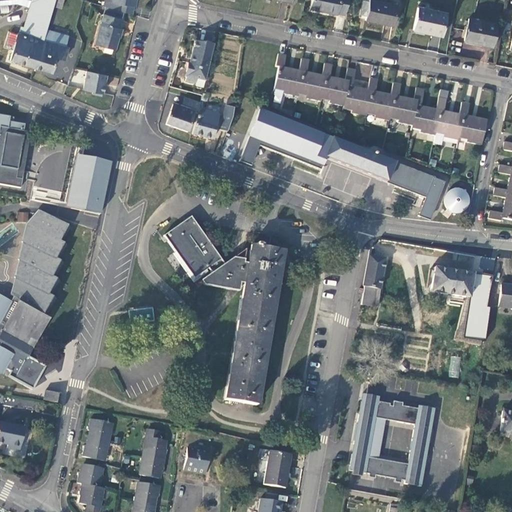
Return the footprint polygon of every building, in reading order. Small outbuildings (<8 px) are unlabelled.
[(10,60),(34,68),(47,31),(56,0),(33,0),(25,28),(22,27),(20,35),(18,34),(10,60)] [(64,0),(58,0),(56,8),(61,10),(64,0)] [(103,0),(102,5),(131,12),(133,5),(134,4),(135,0),(103,0)] [(349,0),(315,0),(314,10),(340,15),(340,14),(347,15),(349,0)] [(399,6),(372,0),(371,1),(366,0),(363,15),(368,16),(367,21),(395,26),(399,6)] [(448,14),(419,8),(415,31),(443,37),(448,14)] [(122,18),(103,13),(95,42),(114,47),(122,18)] [(496,25),(470,20),(465,42),(491,47),(496,25)] [(68,38),(47,31),(34,68),(50,73),(55,58),(63,61),(67,49),(64,48),(68,38)] [(204,81),(214,44),(194,41),(189,63),(188,62),(184,77),(185,77),(184,81),(194,83),(195,79),(204,81)] [(328,102),(342,105),(347,80),(344,80),(329,76),(332,64),(324,63),(321,75),(306,72),(308,60),(301,58),(298,70),(284,67),(286,55),(278,53),(276,66),(278,67),(274,88),(283,90),(282,93),(296,96),(297,92),(305,94),(305,97),(320,100),(321,97),(329,99),(328,102)] [(397,122),(411,125),(416,100),(413,99),(398,96),(400,84),(392,82),(390,94),(375,91),(377,79),(370,77),(369,77),(367,90),(352,86),(355,69),(347,67),(344,80),(347,80),(342,105),(341,110),(342,110),(343,108),(351,110),(351,113),(365,116),(366,112),(374,114),(373,117),(388,120),(389,117),(397,119),(397,122)] [(103,93),(106,75),(88,71),(84,89),(93,91),(93,93),(101,95),(102,93),(103,93)] [(442,137),(456,140),(456,137),(465,138),(465,142),(479,145),(485,119),(466,115),(468,103),(460,102),(458,114),(443,111),(445,99),(438,97),(437,97),(435,109),(420,106),(424,88),(415,87),(413,99),(416,100),(411,125),(411,127),(419,129),(419,132),(433,135),(434,132),(443,134),(442,137)] [(304,100),(305,97),(305,94),(297,92),(296,96),(296,99),(304,100)] [(166,124),(177,128),(187,132),(194,112),(197,113),(199,102),(186,97),(182,107),(173,104),(166,124)] [(226,101),(224,108),(232,110),(234,103),(226,101)] [(227,133),(231,119),(232,110),(224,108),(222,117),(219,131),(227,133)] [(430,196),(438,199),(445,181),(259,108),(248,135),(322,164),(325,156),(387,180),(387,179),(426,195),(430,184),(434,186),(430,196)] [(212,138),(217,116),(197,112),(193,134),(212,138)] [(21,179),(16,178),(23,135),(24,124),(13,121),(9,121),(10,116),(0,114),(0,184),(19,188),(21,179)] [(21,179),(29,136),(23,135),(16,178),(21,179)] [(320,169),(322,164),(248,135),(238,161),(250,165),(258,145),(320,169)] [(499,164),(497,173),(509,175),(506,190),(494,187),(492,195),(504,198),(501,213),(490,210),(488,218),(499,220),(500,217),(511,219),(511,143),(504,142),(503,149),(511,150),(511,162),(511,167),(499,164)] [(70,193),(34,186),(31,200),(101,215),(111,164),(78,157),(70,193)] [(430,220),(438,199),(430,196),(434,186),(430,184),(426,195),(387,179),(387,180),(386,182),(425,197),(418,215),(430,220)] [(465,211),(468,207),(470,204),(470,199),(469,195),(467,191),(464,189),(460,187),(456,186),(452,187),(448,190),(445,193),(443,198),(443,202),(445,207),(448,210),(452,213),(457,214),(461,213),(465,211)] [(0,372),(2,374),(33,390),(47,366),(28,356),(50,316),(43,312),(52,297),(47,295),(55,279),(50,276),(60,261),(55,258),(63,243),(58,240),(67,225),(37,209),(26,224),(21,239),(22,240),(14,279),(15,279),(11,295),(13,297),(10,303),(0,296),(0,372)] [(201,281),(203,284),(238,291),(239,284),(244,285),(224,399),(255,405),(282,250),(264,247),(266,235),(253,232),(247,263),(243,262),(243,259),(233,257),(223,263),(190,217),(164,236),(194,278),(207,269),(211,274),(201,281)] [(245,250),(233,257),(243,259),(245,250)] [(384,261),(367,258),(359,306),(372,308),(375,290),(379,291),(384,261)] [(472,274),(434,269),(430,292),(469,298),(472,274)] [(492,277),(472,274),(469,298),(472,298),(465,337),(486,339),(490,307),(487,307),(492,277)] [(511,286),(500,285),(498,306),(511,308),(511,286)] [(152,307),(129,310),(131,329),(155,326),(152,307)] [(448,377),(459,378),(460,357),(450,356),(448,377)] [(59,395),(45,391),(43,400),(57,403),(59,395)] [(378,401),(377,403),(374,403),(374,400),(364,398),(364,401),(360,400),(358,413),(360,413),(359,414),(358,414),(353,443),(356,444),(354,454),(351,453),(348,470),(351,470),(351,473),(361,475),(361,472),(368,473),(367,476),(374,478),(375,475),(394,478),(393,481),(400,482),(401,479),(404,480),(403,483),(407,483),(407,481),(417,483),(416,485),(420,486),(423,466),(422,466),(423,461),(424,462),(425,456),(422,455),(423,453),(426,453),(428,441),(425,441),(426,438),(428,438),(429,432),(428,431),(429,427),(430,427),(433,411),(430,410),(431,407),(421,406),(420,409),(402,405),(402,402),(392,400),(391,405),(388,405),(389,403),(378,401)] [(509,434),(509,435),(511,435),(511,409),(511,410),(511,411),(502,410),(500,432),(509,434)] [(104,462),(112,424),(90,420),(88,431),(93,432),(90,447),(85,446),(83,458),(104,462)] [(25,428),(0,422),(0,443),(8,445),(7,449),(20,452),(25,428)] [(159,432),(148,430),(140,475),(157,478),(158,470),(163,471),(167,448),(162,448),(163,440),(158,439),(159,432)] [(209,452),(187,448),(183,470),(205,474),(209,452)] [(289,455),(269,452),(263,484),(284,488),(289,455)] [(102,469),(86,466),(84,474),(79,473),(77,484),(81,485),(79,497),(84,497),(82,505),(87,506),(85,511),(98,511),(103,489),(98,488),(102,469)] [(160,487),(138,483),(132,511),(151,511),(153,496),(158,497),(160,487)] [(279,511),(281,504),(261,500),(258,511),(279,511)]
